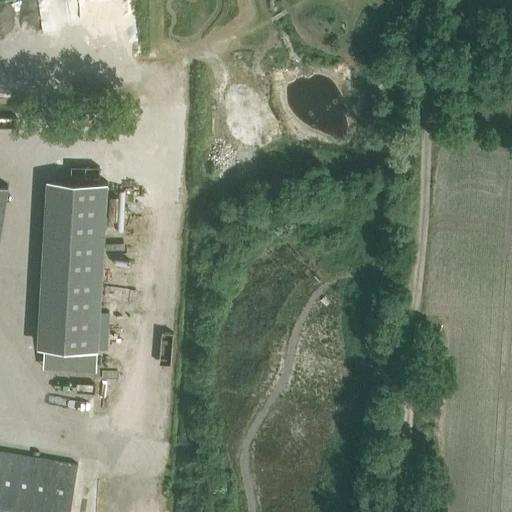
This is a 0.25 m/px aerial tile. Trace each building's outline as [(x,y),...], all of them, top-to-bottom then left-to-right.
[(41,40),(38,0),(27,0),(30,41),(41,40)] [(90,0),(91,16),(108,16),(107,0),(90,0)] [(199,24),(209,25),(210,2),(200,2),(199,24)] [(332,79),(356,78),(355,63),(377,61),(377,53),(330,55),(332,79)] [(387,111),(385,100),(355,106),(357,116),(387,111)] [(114,140),(116,188),(139,187),(137,139),(114,140)] [(37,347),(98,351),(108,182),(47,178),(37,347)] [(0,511),(70,511),(78,464),(0,450),(0,511)]
